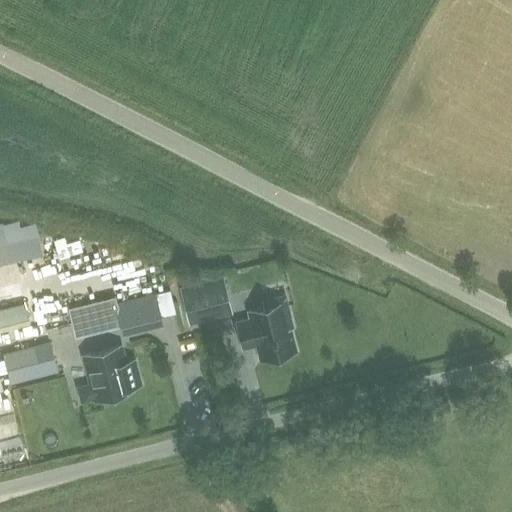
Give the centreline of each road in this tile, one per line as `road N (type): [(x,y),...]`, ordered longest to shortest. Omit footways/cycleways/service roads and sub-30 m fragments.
road 1 (unclassified): [(511,320),(0,58)]
road 2 (unclassified): [(511,366),(0,491)]
